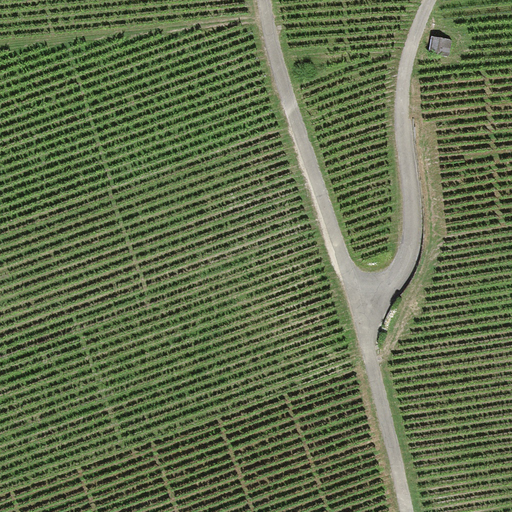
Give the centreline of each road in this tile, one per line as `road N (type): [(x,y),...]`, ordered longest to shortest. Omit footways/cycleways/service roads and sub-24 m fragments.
road 1 (track): [(261,0),(408,511)]
road 2 (track): [(354,306),(396,265),(408,220),(395,101),(406,44),(427,0)]
